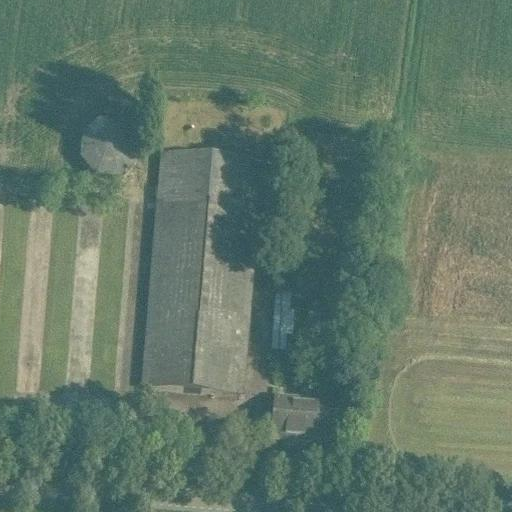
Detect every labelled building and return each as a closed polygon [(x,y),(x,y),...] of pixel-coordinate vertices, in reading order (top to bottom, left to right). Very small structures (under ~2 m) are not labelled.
[(149,150),(185,151),(185,147),(199,148),(199,157),(256,159),(258,109),(152,104),(149,150)] [(144,148),(144,147),(143,142),(142,137),(139,132),(136,129),(129,125),(124,124),(119,123),(115,124),(110,126),(107,128),(103,131),(100,135),(98,139),(97,147),(99,155),(100,158),(103,163),(110,168),(114,169),(119,170),(123,170),(128,169),(133,166),(136,164),(139,160),(142,156),(143,152),(144,148)] [(161,156),(143,371),(142,390),(242,399),(261,164),(161,156)] [(272,337),(271,354),(285,355),(286,338),(272,337)] [(275,401),(273,421),(272,441),(273,441),(273,439),(312,441),(312,444),(333,446),(337,406),(317,404),(317,410),(293,408),(294,403),(275,401)]
